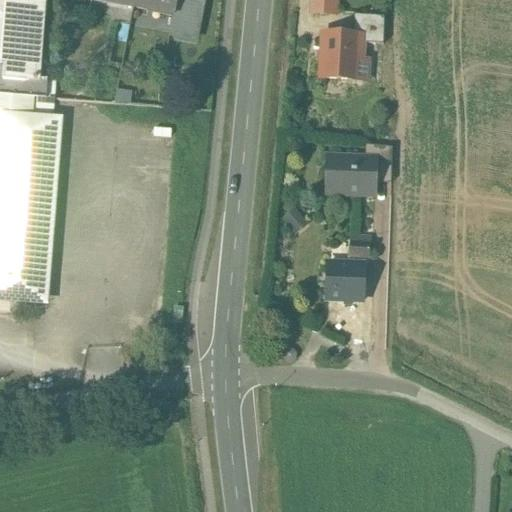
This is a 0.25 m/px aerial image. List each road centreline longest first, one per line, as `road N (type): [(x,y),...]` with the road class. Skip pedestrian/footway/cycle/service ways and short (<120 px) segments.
road 1 (secondary): [(225,383),(260,0)]
road 2 (unclassified): [(511,445),(409,395),(350,384),(225,383)]
road 3 (residential): [(225,383),(0,420)]
road 4 (secondary): [(241,511),(225,383)]
